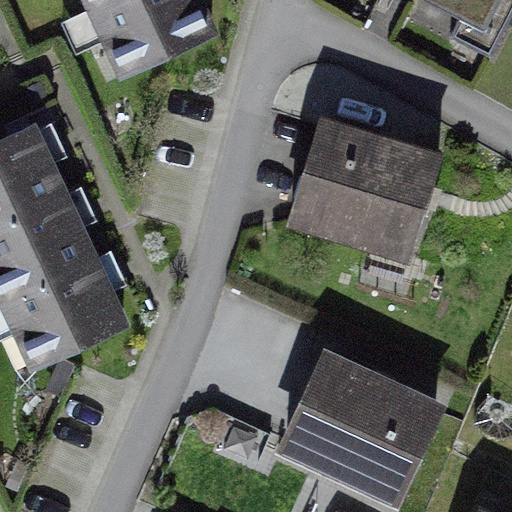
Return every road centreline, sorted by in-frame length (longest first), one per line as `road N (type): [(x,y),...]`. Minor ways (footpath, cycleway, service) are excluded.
road 1 (residential): [(276,33),(201,307),(119,511)]
road 2 (residential): [(511,137),(276,33)]
